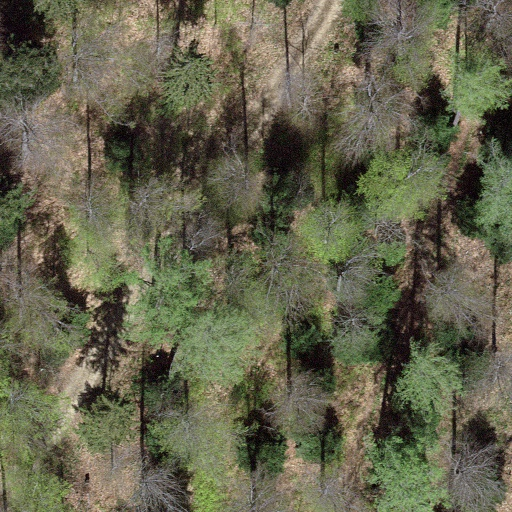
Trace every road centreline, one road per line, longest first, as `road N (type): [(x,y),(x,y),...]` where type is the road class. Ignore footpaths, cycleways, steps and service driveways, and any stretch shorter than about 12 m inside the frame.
road 1 (track): [(0,502),(326,0)]
road 2 (track): [(349,511),(511,52)]
road 3 (track): [(370,511),(511,403)]
